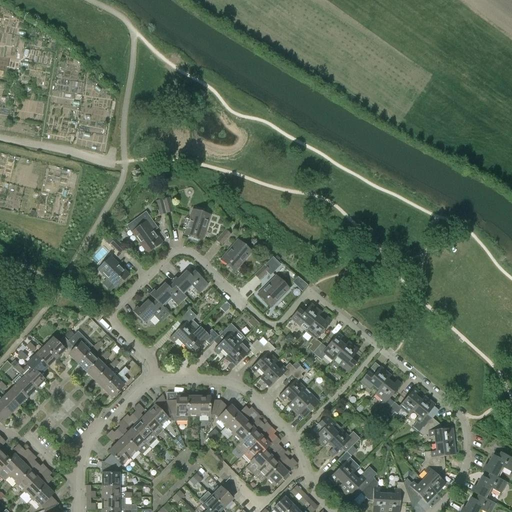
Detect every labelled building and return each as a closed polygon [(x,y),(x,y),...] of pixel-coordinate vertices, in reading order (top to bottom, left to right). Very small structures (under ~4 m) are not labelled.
[(156,171),(157,178),(165,176),(164,170),(156,171)] [(169,198),(162,200),(166,213),(172,212),(169,198)] [(166,213),(162,200),(156,202),(159,215),(166,213)] [(210,216),(192,210),(185,234),(202,240),(210,216)] [(132,222),(136,229),(132,232),(147,253),(162,243),(153,231),(157,228),(146,213),(132,222)] [(230,234),(225,230),(217,241),(221,245),(230,234)] [(124,248),(115,239),(110,244),(120,253),(124,248)] [(237,240),(223,257),(222,256),(219,260),(233,271),(241,262),(242,263),(251,251),(237,240)] [(97,270),(106,279),(102,283),(109,291),(114,287),(115,288),(128,275),(126,272),(125,273),(118,265),(116,267),(113,264),(114,263),(109,258),(97,270)] [(254,276),(259,280),(269,271),(265,266),(254,276)] [(171,283),(173,284),(183,294),(191,286),(198,294),(207,285),(194,272),(190,276),(186,272),(177,280),(175,278),(171,283)] [(292,282),(303,291),(309,284),(298,275),(292,282)] [(257,294),(270,307),(278,298),(279,299),(288,290),(276,278),(272,283),(272,284),(269,287),(267,285),(260,292),(259,292),(257,294)] [(149,295),(155,301),(161,307),(169,298),(177,306),(186,297),(183,294),(173,284),(168,288),(164,284),(156,293),(154,291),(149,295)] [(168,314),(161,307),(155,301),(152,305),(147,301),(139,309),(137,308),(132,312),(144,324),(152,315),(160,323),(168,314)] [(290,319),(305,332),(317,317),(321,313),(310,304),(303,314),(298,309),(290,319)] [(196,316),(189,310),(176,323),(181,326),(169,339),(173,343),(177,339),(182,345),(199,328),(192,321),(196,316)] [(84,316),(80,312),(76,316),(80,320),(84,316)] [(305,332),(313,338),(308,344),(311,346),(308,350),(313,354),(321,344),(316,340),(331,321),(327,317),(323,322),(317,317),(305,332)] [(213,341),(217,346),(214,350),(218,354),(222,350),(227,355),(240,342),(241,342),(244,339),(230,325),(222,333),(218,337),(213,341)] [(207,335),(205,333),(199,328),(182,345),(192,354),(204,341),(209,345),(213,341),(218,337),(211,330),(207,335)] [(69,355),(77,363),(93,347),(78,332),(68,341),(73,346),(75,348),(69,355)] [(321,344),(313,354),(320,360),(324,355),(332,361),(335,357),(344,346),(339,342),(342,337),(338,334),(326,348),(321,344)] [(56,359),(68,348),(70,350),(73,346),(68,341),(64,345),(60,340),(57,343),(52,339),(44,347),(56,359)] [(258,352),(263,347),(256,341),(251,345),(250,344),(246,348),(241,342),(240,342),(227,355),(223,359),(230,363),(231,362),(235,367),(249,352),(254,356),(258,352)] [(335,357),(341,362),(338,366),(347,374),(356,364),(351,360),(358,351),(348,342),(344,346),(335,357)] [(30,343),(26,347),(31,352),(35,348),(30,343)] [(94,347),(93,347),(77,363),(86,372),(98,360),(93,355),(102,346),(98,343),(94,347)] [(258,370),(263,375),(273,365),(277,362),(269,355),(274,350),(267,343),(263,347),(258,352),(263,356),(250,369),(254,373),(258,370)] [(44,347),(35,356),(47,368),(56,359),(44,347)] [(110,355),(107,351),(101,356),(105,360),(110,355)] [(22,352),(18,355),(23,360),(27,357),(22,352)] [(39,376),(47,368),(35,356),(27,364),(32,369),(39,376)] [(86,372),(94,380),(106,369),(98,360),(86,372)] [(110,365),(113,369),(119,364),(115,360),(110,365)] [(273,365),(263,375),(259,379),(269,388),(282,375),(287,380),(290,376),(296,371),(289,364),(284,369),(282,367),(278,371),(273,365)] [(35,390),(44,381),(39,376),(32,369),(27,374),(18,365),(14,369),(19,374),(23,378),(35,390)] [(296,371),(290,376),(295,380),(278,397),(282,401),(286,398),(291,403),(305,389),(297,382),(302,377),(300,375),(304,371),(300,367),(296,371)] [(378,391),(387,380),(390,376),(380,367),(372,377),(367,372),(359,382),(368,390),(372,386),(378,391)] [(94,380),(103,389),(115,377),(106,369),(94,380)] [(11,382),(15,386),(26,398),(35,390),(23,378),(19,374),(11,382)] [(115,377),(103,389),(112,398),(113,397),(114,398),(118,394),(116,393),(126,383),(118,374),(115,377)] [(392,385),(387,380),(378,391),(374,395),(382,401),(378,406),(385,413),(393,403),(388,399),(400,385),(396,381),(392,385)] [(15,386),(6,395),(18,407),(26,398),(15,386)] [(408,416),(412,412),(420,401),(415,396),(418,392),(413,388),(398,407),(393,403),(385,413),(390,417),(394,413),(396,415),(401,409),(408,416)] [(310,395),(305,389),(291,403),(287,407),(297,416),(305,408),(310,412),(318,403),(310,395)] [(0,405),(9,415),(18,407),(6,395),(1,399),(0,397),(0,405)] [(155,406),(147,414),(160,427),(168,419),(167,418),(171,414),(165,401),(162,396),(162,395),(153,404),(155,406)] [(176,402),(165,401),(171,414),(173,422),(187,421),(187,416),(187,397),(176,397),(176,402)] [(198,397),(187,397),(187,416),(198,416),(198,397)] [(209,397),(198,397),(198,416),(209,416),(209,414),(214,414),(219,402),(209,402),(209,397)] [(424,397),(420,401),(412,412),(417,417),(414,421),(416,422),(412,427),(419,434),(432,419),(427,415),(435,406),(424,397)] [(217,420),(225,428),(238,414),(230,406),(227,409),(219,402),(214,414),(218,418),(217,420)] [(9,415),(0,405),(0,422),(1,424),(9,415)] [(245,407),(238,414),(225,428),(232,435),(245,423),(241,419),(249,411),(245,407)] [(136,411),(132,415),(155,438),(163,430),(160,427),(147,414),(143,418),(136,411)] [(136,425),(131,429),(149,447),(157,439),(155,438),(132,415),(129,418),(136,425)] [(327,443),(340,430),(326,416),(317,425),(322,429),(314,438),(323,447),(327,443)] [(249,427),(245,423),(232,435),(240,443),(260,422),(257,419),(249,427)] [(439,425),(432,419),(419,434),(421,436),(428,435),(428,438),(433,437),(434,444),(453,442),(452,429),(440,430),(439,425)] [(264,426),(260,422),(240,443),(235,448),(243,455),(260,438),(256,434),(264,426)] [(120,426),(117,430),(137,450),(142,455),(149,447),(131,429),(127,433),(120,426)] [(120,440),(116,445),(130,458),(137,450),(117,430),(113,433),(120,440)] [(327,443),(332,449),(328,453),(333,457),(346,444),(350,448),(359,439),(352,432),(347,437),(340,430),(327,443)] [(264,442),(260,438),(243,455),(250,463),(251,463),(276,438),(272,434),(264,442)] [(173,442),(182,451),(185,449),(179,436),(173,442)] [(279,441),(276,438),(251,463),(250,463),(245,468),(253,475),(271,457),(267,453),(279,441)] [(423,453),(424,461),(444,468),(443,457),(455,455),(453,442),(434,444),(435,452),(423,453)] [(102,462),(117,468),(120,465),(122,466),(130,458),(116,445),(108,452),(111,455),(106,461),(102,462)] [(1,469),(9,476),(22,463),(19,459),(26,452),(22,448),(17,453),(10,461),(1,469)] [(10,461),(2,453),(0,454),(0,470),(1,469),(10,461)] [(351,475),(355,471),(359,467),(349,458),(350,457),(346,453),(337,462),(341,466),(328,479),(333,483),(336,479),(342,484),(351,475)] [(482,471),(490,475),(497,478),(503,467),(511,472),(511,458),(502,453),(499,458),(493,455),(488,466),(485,465),(482,471)] [(275,461),(271,457),(253,475),(261,483),(265,478),(286,458),(282,454),(275,461)] [(289,462),(286,458),(265,478),(273,486),(287,473),(283,468),(289,462)] [(9,476),(16,484),(37,464),(34,460),(27,467),(22,463),(9,476)] [(427,476),(422,481),(436,494),(445,485),(437,477),(444,468),(424,461),(420,465),(425,470),(423,472),(427,476)] [(102,462),(102,486),(119,486),(118,474),(116,474),(117,468),(102,462)] [(41,467),(37,464),(16,484),(24,492),(38,478),(33,474),(41,467)] [(356,489),(360,494),(374,480),(372,478),(376,475),(368,468),(357,480),(351,475),(342,484),(338,488),(347,498),(356,489)] [(193,477),(198,482),(201,479),(196,474),(193,477)] [(32,500),(45,486),(52,479),(49,475),(41,482),(38,478),(24,492),(32,500)] [(471,492),(479,496),(486,499),(491,489),(501,494),(507,483),(497,478),(490,475),(488,480),(482,477),(477,488),(474,486),(471,492)] [(198,482),(193,477),(189,481),(194,486),(198,482)] [(406,479),(402,483),(410,503),(417,495),(426,504),(436,494),(422,481),(416,486),(412,482),(411,484),(406,479)] [(377,483),(374,480),(360,494),(367,501),(372,501),(371,511),(384,511),(386,495),(378,494),(379,489),(377,489),(377,483)] [(393,495),(386,495),(384,511),(398,511),(399,503),(410,503),(402,483),(396,483),(396,490),(393,490),(393,495)] [(87,485),(86,509),(95,509),(96,503),(93,503),(94,491),(91,491),(92,485),(87,485)] [(53,494),(45,486),(32,500),(39,507),(41,506),(45,510),(58,505),(50,497),(53,494)] [(119,493),(119,486),(102,486),(102,498),(125,498),(131,498),(131,493),(119,493)] [(220,488),(212,496),(224,508),(232,500),(220,488)] [(175,494),(180,499),(184,496),(179,491),(175,494)] [(198,501),(203,505),(202,505),(207,510),(208,510),(210,511),(219,511),(224,508),(212,496),(211,497),(207,493),(198,501)] [(180,499),(175,494),(172,498),(177,503),(180,499)] [(491,511),(495,504),(486,499),(479,496),(477,501),(471,498),(466,509),(463,508),(460,511),(479,511),(480,510),(483,511),(491,511)] [(102,498),(102,510),(124,510),(131,510),(136,510),(136,507),(135,505),(125,505),(125,498),(102,498)] [(274,511),(287,511),(293,506),(284,498),(272,509),(274,511)]
